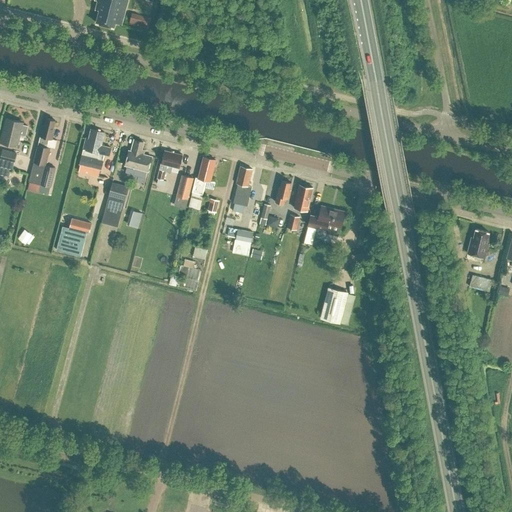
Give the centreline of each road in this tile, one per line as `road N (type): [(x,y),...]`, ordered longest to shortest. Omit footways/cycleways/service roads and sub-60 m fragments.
road 1 (secondary): [(511,210),(0,82)]
road 2 (trunk): [(454,511),(361,0)]
road 3 (unclassified): [(441,134),(0,22)]
road 4 (track): [(162,473),(239,143)]
road 5 (unclassified): [(312,511),(0,432)]
road 6 (unclassified): [(441,134),(445,97),(425,0)]
